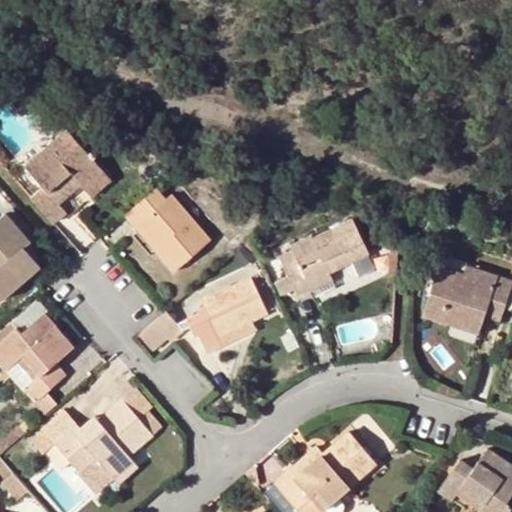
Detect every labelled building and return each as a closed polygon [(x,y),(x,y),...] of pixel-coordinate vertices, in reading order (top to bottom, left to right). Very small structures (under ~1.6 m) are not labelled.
[(44,186),(32,196),(56,223),(68,212),(61,204),(82,186),(87,190),(106,173),(68,129),(26,165),(44,186)] [(93,198),(113,181),(106,173),(87,190),(93,198)] [(167,199),(157,188),(126,214),(137,227),(142,223),(162,246),(157,250),(174,270),(211,238),(173,194),(167,199)] [(0,297),(1,299),(27,276),(12,257),(25,246),(31,241),(8,212),(0,219),(0,297)] [(310,281),(331,271),(369,253),(353,220),(313,239),(312,236),(293,245),(296,251),(281,258),(298,294),(313,287),(310,281)] [(142,223),(137,227),(157,250),(162,246),(142,223)] [(12,257),(27,276),(41,265),(25,246),(12,257)] [(452,325),(479,334),(486,315),(489,306),(503,310),(511,284),(511,279),(480,269),(477,278),(464,273),(441,265),(424,314),(452,325)] [(477,278),(480,269),(467,265),(464,273),(477,278)] [(331,271),(310,281),(313,287),(313,289),(335,279),(331,271)] [(252,278),(204,299),(218,334),(250,320),(267,314),(252,278)] [(489,306),(486,315),(500,320),(503,310),(489,306)] [(167,311),(165,312),(141,334),(153,350),(167,338),(170,342),(184,331),(167,311)] [(0,348),(13,365),(9,368),(36,400),(52,387),(68,374),(58,363),(75,348),(46,313),(22,333),(18,327),(0,342),(0,341),(0,348)] [(254,330),(250,320),(218,334),(222,344),(254,330)] [(0,341),(0,342),(18,327),(12,322),(0,331),(0,341)] [(479,334),(452,325),(449,334),(476,343),(479,334)] [(0,363),(5,370),(9,368),(13,365),(0,348),(0,363)] [(52,387),(36,400),(33,404),(44,416),(63,400),(52,387)] [(125,402),(138,417),(146,410),(151,406),(137,391),(125,402)] [(64,410),(30,440),(41,453),(47,448),(54,442),(73,462),(82,473),(97,458),(115,478),(135,461),(131,456),(154,436),(161,428),(146,410),(138,417),(125,402),(101,422),(96,416),(81,429),(64,410)] [(0,439),(0,454),(0,455),(24,433),(17,425),(5,434),(0,439)] [(296,476),(289,468),(276,480),(303,511),(304,511),(319,498),(326,507),(377,462),(349,430),(323,452),(296,476)] [(64,469),(73,462),(54,442),(47,448),(64,469)] [(323,452),(317,445),(289,468),(296,476),(323,452)] [(465,484),(486,500),(480,508),(477,511),(507,511),(511,506),(511,505),(507,501),(511,494),(511,465),(488,448),(474,467),(462,458),(439,490),(453,500),(458,493),(465,484)] [(0,472),(4,478),(13,470),(0,455),(0,454),(0,472)] [(97,458),(82,473),(100,491),(115,478),(97,458)] [(135,461),(115,478),(119,483),(139,466),(135,461)] [(17,500),(30,489),(13,470),(4,478),(0,481),(17,500)] [(458,493),(480,508),(486,500),(465,484),(458,493)] [(319,498),(304,511),(330,511),(326,507),(319,498)]
